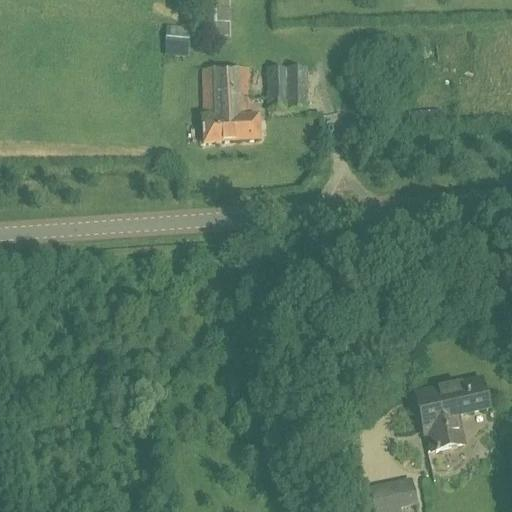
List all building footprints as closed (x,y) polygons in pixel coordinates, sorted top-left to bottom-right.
[(198,0),(200,40),(230,40),(228,0),(198,0)] [(164,58),(189,60),(190,29),(166,27),(164,58)] [(267,71),(267,112),(308,112),(307,70),(267,71)] [(202,120),(203,146),(259,144),(258,118),(250,118),(249,101),(247,71),(201,73),(203,120),(202,120)] [(359,82),(360,98),(379,97),(379,82),(359,82)] [(441,125),(440,113),(407,115),(408,127),(441,125)] [(428,436),(432,453),(462,446),(456,419),(486,412),(479,383),(416,397),(425,437),(428,436)] [(417,511),(417,500),(412,488),(370,495),(370,502),(365,503),(366,511),(417,511)] [(320,502),(323,511),(333,511),(330,499),(320,502)]
